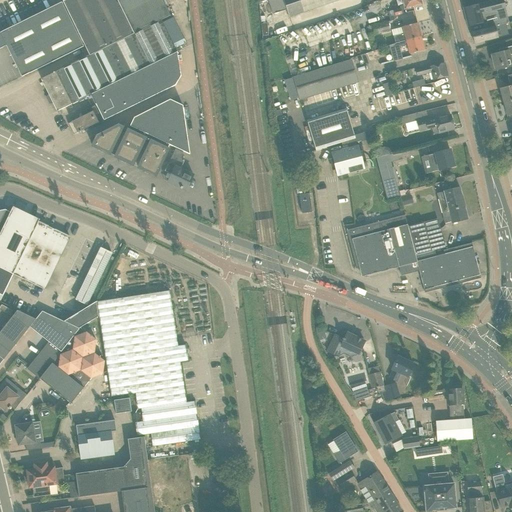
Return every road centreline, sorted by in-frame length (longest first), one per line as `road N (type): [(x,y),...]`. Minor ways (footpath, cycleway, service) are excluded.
road 1 (residential): [(257,511),(224,288),(106,228),(0,190)]
road 2 (secondary): [(314,275),(0,131)]
road 3 (secondary): [(0,151),(225,251),(314,275)]
road 4 (unclassified): [(409,511),(315,355),(306,326),(314,275)]
road 5 (tertiary): [(510,249),(445,0)]
road 6 (unknown): [(369,299),(370,285),(341,252),(323,160)]
